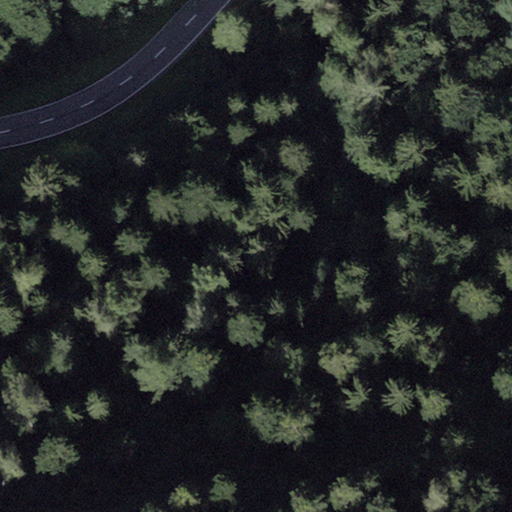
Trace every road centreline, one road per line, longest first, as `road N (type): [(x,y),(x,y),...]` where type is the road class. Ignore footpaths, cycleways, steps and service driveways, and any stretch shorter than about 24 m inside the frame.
road 1 (track): [(0,433),(226,327),(433,187),(511,121)]
road 2 (tertiary): [(210,0),(137,73),(86,104),(0,132)]
